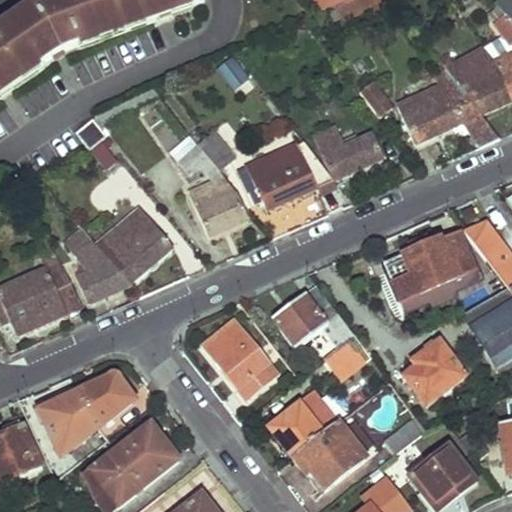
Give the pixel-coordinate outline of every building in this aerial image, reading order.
[(32,0),(35,6),(0,30),(0,92),(50,58),(58,55),(68,51),(204,2),(203,0),(32,0)] [(337,0),(325,0),(316,5),(325,13),(340,6),(343,5),(337,0)] [(353,0),(343,5),(340,6),(346,18),(375,5),(379,13),(398,5),(395,0),(353,0)] [(511,7),(509,0),(498,0),(492,2),(500,13),(507,23),(511,20),(511,7)] [(500,32),(511,47),(511,29),(509,26),(500,32)] [(216,69),(233,91),(249,78),(232,57),(216,69)] [(511,57),(495,65),(511,103),(511,102),(511,57)] [(456,82),(481,116),(511,103),(495,65),(456,82)] [(399,107),(414,145),(462,125),(479,150),(500,141),(481,116),(456,82),(448,85),(444,75),(436,78),(441,89),(399,107)] [(362,92),(381,118),(393,107),(375,82),(362,92)] [(155,89),(96,116),(101,122),(161,96),(155,89)] [(77,136),(91,152),(106,138),(92,123),(77,136)] [(201,146),(219,169),(236,156),(214,129),(210,132),(212,134),(198,143),(201,146)] [(315,138),(333,182),(383,160),(373,134),(359,141),(356,135),(349,139),(351,144),(345,147),(337,129),(315,138)] [(304,142),(274,155),(294,201),(318,191),(316,186),(332,179),(304,142)] [(91,157),(106,174),(120,161),(104,144),(91,157)] [(192,196),(208,236),(249,221),(240,196),(219,169),(201,146),(191,153),(218,185),(192,196)] [(239,172),(248,194),(252,193),(256,203),(261,202),(266,214),(294,201),(274,155),(239,172)] [(174,249),(140,210),(97,247),(114,268),(118,265),(135,283),(174,249)] [(511,297),(511,298),(511,257),(488,224),(465,235),(491,271),(511,297)] [(70,234),(79,244),(88,236),(79,225),(70,234)] [(90,275),(78,280),(89,305),(130,287),(114,268),(97,247),(88,236),(79,244),(70,252),(90,275)] [(461,239),(386,270),(401,308),(477,278),(461,239)] [(0,290),(0,315),(4,324),(10,322),(17,336),(67,315),(58,293),(72,287),(51,249),(43,253),(51,268),(0,290)] [(483,276),(495,302),(496,305),(511,297),(491,271),(483,276)] [(318,289),(273,323),(296,352),(322,332),(339,351),(354,338),(318,289)] [(474,336),(502,373),(511,364),(511,298),(511,297),(496,305),(501,316),(474,336)] [(205,349),(247,400),(271,380),(228,328),(205,349)] [(339,351),(325,362),(337,376),(365,352),(354,338),(339,351)] [(406,373),(426,410),(477,381),(467,363),(458,369),(448,350),(406,373)] [(365,352),(337,376),(344,384),(371,360),(365,352)] [(78,397),(100,430),(135,404),(120,384),(109,382),(78,397)] [(78,397),(41,416),(61,460),(100,430),(78,397)] [(275,440),(297,466),(325,442),(300,414),(290,423),(292,426),(275,440)] [(407,425),(382,448),(393,460),(419,437),(407,425)] [(511,426),(501,428),(507,478),(511,476),(511,426)] [(117,453),(91,475),(120,510),(180,464),(152,428),(146,433),(150,438),(124,455),(117,453)] [(0,441),(0,489),(43,470),(25,429),(0,441)] [(325,442),(297,466),(310,483),(314,480),(328,497),(368,464),(339,430),(334,433),(325,442)] [(447,451),(410,483),(433,510),(470,479),(447,451)] [(185,511),(212,511),(203,499),(185,511)]
